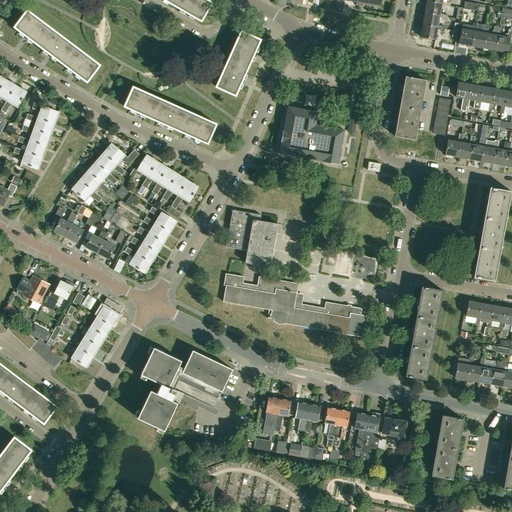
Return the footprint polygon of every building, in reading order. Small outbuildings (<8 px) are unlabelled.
[(208,0),(177,0),(174,5),(185,12),(184,14),(185,13),(189,15),(188,16),(188,17),(190,14),(201,21),(212,2),(208,0)] [(450,3),(442,2),(442,4),(427,1),(424,13),(440,15),(440,13),(441,6),(449,7),(450,3)] [(511,9),(503,7),(501,16),(511,18),(511,9)] [(38,45),(50,28),(27,10),(14,27),(20,32),(24,35),(23,37),(24,36),(27,39),(27,40),(28,38),(32,41),(38,45)] [(448,15),(440,13),(440,15),(424,13),(422,24),(437,27),(438,25),(439,17),(447,19),(448,15)] [(474,31),(476,31),(477,24),(473,23),(473,26),(463,24),(459,44),(471,46),(474,31)] [(446,27),(438,25),(437,27),(422,24),(420,37),(435,40),(437,29),(445,31),(446,27)] [(485,33),(487,33),(489,26),(481,24),(480,32),(476,31),(474,31),(471,46),(483,48),(485,33)] [(501,28),(498,27),(499,27),(494,26),(494,30),(492,32),(493,33),(493,34),(487,33),(485,33),(483,48),(495,50),(497,35),(499,36),(501,28)] [(61,63),(74,46),(50,28),(38,45),(44,50),(48,53),(47,55),(48,54),(51,57),(51,58),(52,56),(56,59),(61,63)] [(507,53),(510,38),(511,38),(511,29),(509,29),(508,34),(505,34),(504,37),(499,36),(497,35),(495,50),(507,53)] [(241,31),(228,59),(248,67),(253,56),(255,57),(254,56),(256,52),(257,53),(257,52),(255,51),(260,39),(241,31)] [(74,46),(61,63),(62,63),(68,68),(72,71),(70,73),(71,73),(71,72),(75,75),(74,76),(75,76),(76,74),(80,77),(86,82),(87,82),(90,77),(100,65),(74,46)] [(228,59),(216,87),(235,95),(241,84),(243,85),(243,84),(242,84),(244,80),(245,80),(243,79),(248,67),(228,59)] [(405,76),(400,106),(421,110),(426,80),(405,76)] [(6,101),(15,86),(5,80),(0,88),(0,99),(1,97),(6,101)] [(468,99),(470,84),(458,82),(456,97),(463,98),(461,110),(465,111),(466,107),(468,107),(470,99),(468,99)] [(479,101),(482,86),(470,84),(468,99),(470,99),(474,100),(473,108),(480,109),(481,102),(479,101)] [(0,114),(3,116),(9,106),(10,106),(11,103),(17,107),(26,92),(15,86),(6,101),(1,110),(2,110),(0,113),(0,114)] [(152,119),(161,99),(133,86),(126,101),(124,106),(131,109),(136,111),(135,114),(136,113),(140,115),(139,116),(140,116),(141,113),(145,115),(152,119)] [(491,103),(494,89),(482,86),(479,101),(481,102),(489,103),(488,111),(492,112),(493,104),(491,103)] [(448,96),(449,88),(442,87),(440,94),(448,96)] [(503,106),(506,91),(494,89),(491,103),(493,104),(501,105),(500,113),(504,114),(505,106),(503,106)] [(511,111),(509,128),(511,128),(511,91),(506,91),(503,106),(505,106),(511,107),(511,111)] [(438,104),(450,106),(451,100),(439,98),(438,104)] [(179,131),(188,111),(161,99),(152,119),(163,124),(162,126),(163,125),(167,127),(167,128),(168,126),(179,131)] [(38,118),(54,124),(58,112),(39,105),(39,103),(35,101),(32,108),(37,110),(37,111),(40,112),(38,118)] [(400,106),(395,136),(415,140),(421,110),(400,106)] [(318,112),(288,107),(284,131),(283,130),(281,142),(282,142),(279,154),(295,157),(295,156),(322,161),(322,162),(337,164),(344,130),(315,125),(318,112)] [(188,111),(179,131),(190,136),(189,138),(190,138),(190,137),(194,139),(194,140),(195,138),(207,143),(216,124),(188,111)] [(54,124),(38,118),(27,114),(26,119),(33,122),(32,122),(36,123),(34,129),(50,135),(54,124)] [(30,140),(46,146),(50,135),(34,129),(23,125),(22,130),(29,133),(32,134),(30,140)] [(444,135),(446,129),(434,127),(432,133),(444,135)] [(460,142),(462,142),(463,134),(460,134),(458,141),(448,139),(445,155),(457,157),(460,142)] [(46,146),(30,140),(19,136),(17,141),(25,144),(24,144),(28,146),(26,151),(42,157),(46,146)] [(472,144),(474,144),(475,136),(471,136),(470,144),(462,142),(460,142),(457,157),(469,159),(472,144)] [(484,146),(486,146),(487,139),(483,138),(481,146),(474,144),(472,144),(469,159),(481,161),(484,146)] [(495,148),(497,149),(499,141),(495,140),(493,148),(486,146),(484,146),(481,161),(493,163),(495,148)] [(511,143),(507,142),(505,142),(503,150),(497,149),(495,148),(493,163),(505,165),(507,150),(509,151),(511,143)] [(104,153),(117,164),(120,160),(123,162),(124,162),(128,166),(139,154),(134,150),(127,157),(111,144),(104,153)] [(42,157),(26,151),(15,147),(13,152),(21,155),(20,156),(24,157),(21,163),(37,169),(42,157)] [(125,171),(117,164),(104,153),(96,162),(109,173),(113,169),(115,171),(116,170),(122,175),(125,171)] [(147,176),(156,161),(147,155),(137,170),(134,168),(129,175),(133,178),(136,173),(140,176),(142,173),(147,176)] [(157,182),(167,168),(156,161),(147,176),(141,186),(142,186),(137,193),(141,195),(145,188),(146,188),(150,182),(150,183),(152,179),(157,182)] [(117,180),(109,173),(96,162),(88,171),(101,182),(105,177),(108,180),(108,179),(114,184),(117,180)] [(381,164),(369,162),(367,170),(379,172),(381,164)] [(168,189),(177,174),(167,168),(157,182),(152,192),(147,200),(151,203),(160,188),(160,189),(162,185),(168,189)] [(109,189),(101,182),(88,171),(80,180),(93,191),(97,186),(100,189),(100,188),(106,193),(109,189)] [(178,195),(187,180),(177,174),(168,189),(157,206),(161,208),(166,201),(170,195),(173,192),(178,195)] [(19,187),(22,181),(13,176),(10,183),(19,187)] [(101,198),(93,191),(80,180),(72,189),(85,200),(89,195),(92,198),(93,197),(98,202),(101,198)] [(187,180),(178,195),(171,206),(171,207),(168,213),(177,219),(181,213),(175,209),(180,201),(181,201),(183,198),(188,202),(197,187),(187,180)] [(0,186),(0,203),(3,205),(8,195),(11,197),(17,186),(11,183),(7,191),(0,186)] [(490,187),(484,217),(505,221),(511,191),(490,187)] [(126,194),(121,189),(116,195),(121,200),(126,194)] [(137,198),(132,194),(125,204),(130,208),(137,198)] [(82,216),(86,208),(81,206),(80,208),(78,213),(77,214),(82,216)] [(71,212),(66,221),(61,218),(65,210),(59,207),(53,218),(59,221),(54,231),(65,237),(74,220),(77,214),(71,212)] [(152,207),(149,211),(156,215),(155,216),(158,218),(155,223),(170,232),(176,222),(152,207)] [(248,250),(246,262),(270,267),(278,223),(260,220),(261,215),(234,210),(230,233),(228,232),(226,246),(248,250)] [(91,227),(96,215),(92,212),(85,224),(91,227)] [(116,212),(110,221),(116,225),(122,215),(116,212)] [(96,215),(91,227),(97,230),(102,218),(96,215)] [(146,217),(143,221),(149,225),(149,226),(152,228),(149,233),(163,242),(170,232),(155,223),(146,217)] [(484,217),(479,247),(500,251),(505,221),(484,217)] [(83,230),(76,226),(79,222),(74,220),(65,237),(76,243),(83,230)] [(139,227),(136,232),(143,236),(146,238),(143,243),(157,252),(163,242),(149,233),(139,227)] [(319,245),(325,246),(328,228),(323,227),(319,245)] [(127,233),(121,230),(115,242),(121,245),(127,233)] [(97,253),(103,240),(106,234),(101,231),(98,238),(92,234),(85,247),(97,253)] [(133,237),(130,242),(137,246),(136,246),(139,248),(136,253),(151,262),(157,252),(143,243),(133,237)] [(103,240),(97,253),(108,258),(114,246),(103,240)] [(127,247),(124,252),(130,256),(133,258),(130,264),(144,273),(151,262),(136,253),(127,247)] [(479,247),(474,277),(494,281),(500,251),(479,247)] [(259,276),(258,285),(242,282),(243,276),(226,273),(224,280),(227,280),(223,301),(224,302),(224,301),(269,309),(268,314),(271,315),(270,318),(272,319),(273,319),(274,321),(275,322),(276,323),(278,324),(280,324),(282,324),(284,324),(284,323),(285,323),(286,323),(346,334),(363,337),(367,316),(360,315),(362,308),(325,302),(324,308),(300,304),(301,297),(295,296),(296,293),(297,293),(298,283),(259,276)] [(16,288),(16,289),(17,290),(17,291),(18,290),(22,292),(21,293),(22,293),(23,293),(23,295),(39,303),(49,284),(33,276),(30,281),(29,280),(28,279),(28,280),(24,278),(25,277),(24,277),(23,277),(22,277),(22,278),(16,289),(16,288)] [(67,299),(73,287),(72,286),(74,284),(66,280),(65,283),(60,280),(55,291),(51,288),(47,296),(46,296),(42,304),(53,309),(59,296),(67,299)] [(421,286),(416,316),(437,320),(442,290),(421,286)] [(79,306),(84,296),(78,293),(72,302),(79,306)] [(478,318),(481,303),(469,301),(466,316),(476,317),(474,325),(479,326),(479,322),(480,318),(478,318)] [(490,320),(493,305),(481,303),(478,318),(480,318),(479,322),(487,324),(487,327),(486,327),(484,335),(487,336),(488,328),(490,328),(492,320),(490,320)] [(501,322),(504,307),(493,305),(490,320),(492,320),(500,322),(498,330),(502,330),(503,322),(501,322)] [(78,311),(75,309),(75,308),(71,306),(67,313),(72,315),(73,312),(76,314),(78,311)] [(97,317),(112,326),(118,316),(103,307),(97,317)] [(511,308),(504,307),(501,322),(503,322),(511,324),(510,332),(511,332),(511,308)] [(27,330),(32,324),(24,316),(19,322),(27,330)] [(66,326),(69,319),(65,316),(61,323),(66,326)] [(416,316),(411,346),(431,350),(437,320),(416,316)] [(105,336),(112,326),(97,317),(91,327),(105,336)] [(12,334),(19,325),(15,321),(7,329),(12,334)] [(16,338),(24,329),(19,325),(12,334),(16,338)] [(50,333),(34,325),(29,334),(37,338),(37,337),(46,342),(50,333)] [(53,332),(58,334),(61,328),(57,325),(53,332)] [(99,346),(105,336),(91,327),(84,338),(99,346)] [(21,342),(28,334),(24,329),(16,338),(21,342)] [(54,341),(58,334),(53,332),(49,339),(54,341)] [(32,338),(29,334),(28,334),(21,342),(25,346),(32,338)] [(32,347),(37,342),(32,338),(25,346),(29,350),(32,347)] [(93,357),(99,346),(84,338),(78,348),(93,357)] [(36,351),(44,343),(39,339),(37,342),(32,347),(36,351)] [(472,351),(474,342),(466,341),(465,346),(464,349),(472,351)] [(48,347),(46,345),(44,343),(36,351),(41,355),(48,347)] [(411,346),(405,376),(426,379),(431,350),(411,346)] [(53,351),(50,349),(48,347),(41,355),(45,359),(53,351)] [(137,417),(164,430),(177,402),(182,393),(177,391),(169,386),(181,360),(153,347),(140,374),(161,384),(156,393),(150,390),(137,417)] [(86,367),(93,357),(78,348),(72,358),(86,367)] [(181,372),(222,391),(232,369),(192,350),(181,372)] [(49,363),(57,355),(53,351),(45,359),(49,363)] [(54,367),(61,359),(57,355),(49,363),(54,367)] [(470,364),(472,365),(473,357),(469,357),(468,360),(458,358),(455,378),(467,380),(470,364)] [(483,367),(484,363),(485,359),(481,359),(479,366),(472,365),(470,364),(467,380),(479,382),(481,367),(483,367)] [(493,369),(495,369),(497,362),(493,361),(492,364),(484,363),(483,367),(481,367),(479,382),(490,384),(493,369)] [(505,371),(507,371),(508,364),(504,363),(503,370),(495,369),(493,369),(490,384),(502,386),(505,371)] [(19,404),(32,387),(8,369),(0,379),(0,390),(5,394),(3,396),(4,396),(4,395),(8,398),(7,399),(8,399),(9,397),(19,404)] [(511,372),(507,371),(505,371),(502,386),(511,387),(511,372)] [(32,387),(19,404),(29,412),(27,414),(28,414),(28,413),(32,416),(31,417),(32,417),(33,415),(44,423),(56,406),(32,387)] [(273,436),(274,430),(279,399),(268,397),(266,412),(267,412),(263,434),(273,436)] [(287,416),(290,401),(279,399),(274,430),(280,431),(283,415),(287,416)] [(304,430),(309,404),(298,402),(295,417),(301,418),(298,433),(303,433),(304,430)] [(317,421),(320,406),(309,404),(304,430),(310,431),(312,420),(317,421)] [(332,447),(334,436),(338,409),(328,407),(325,422),(330,423),(327,438),(328,438),(327,446),(332,447)] [(347,426),(349,411),(338,409),(334,436),(340,437),(342,426),(347,426)] [(360,456),(368,415),(357,413),(354,428),(359,429),(355,451),(356,451),(356,455),(360,456)] [(375,436),(379,416),(368,415),(360,456),(358,467),(373,470),(376,457),(367,455),(368,448),(377,449),(379,437),(375,436)] [(442,415),(436,445),(457,449),(463,418),(442,415)] [(385,417),(382,433),(388,434),(388,435),(392,436),(392,435),(403,437),(406,421),(385,417)] [(0,454),(0,464),(12,474),(20,464),(22,466),(22,465),(21,465),(24,461),(25,462),(25,461),(23,460),(31,450),(14,436),(0,454)] [(379,437),(377,449),(384,450),(386,440),(379,438),(379,437)] [(254,449),(270,452),(272,441),(256,438),(254,449)] [(285,454),(287,442),(278,441),(276,453),(285,454)] [(299,457),(301,445),(287,442),(285,454),(299,457)] [(314,460),(316,447),(301,445),(299,457),(314,460)] [(436,445),(431,475),(452,479),(457,449),(436,445)] [(316,447),(314,460),(322,461),(324,448),(317,447),(316,447)] [(331,449),(329,462),(338,464),(340,451),(331,449)] [(511,458),(508,458),(503,488),(511,489),(511,458)] [(5,484),(12,474),(0,464),(0,490),(2,488),(4,490),(4,489),(3,489),(6,485),(7,486),(7,485),(5,484)]
